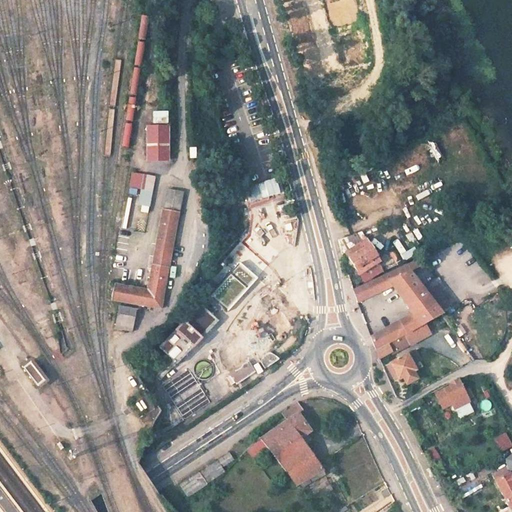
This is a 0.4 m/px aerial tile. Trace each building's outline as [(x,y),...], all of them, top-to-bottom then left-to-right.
[(146,126),(146,163),(170,163),(170,126),(146,126)] [(386,159),(395,182),(440,163),(431,141),(386,159)] [(135,210),(151,212),(154,174),(131,172),(130,187),(138,187),(135,210)] [(189,193),(173,190),(170,207),(186,210),(189,193)] [(185,215),(168,212),(157,265),(175,268),(185,215)] [(400,222),(407,231),(413,228),(406,218),(400,222)] [(419,228),(407,232),(411,244),(423,239),(419,228)] [(394,243),(404,260),(418,252),(415,246),(406,251),(399,240),(394,243)] [(380,262),(365,241),(344,253),(359,275),(380,262)] [(410,272),(406,263),(353,290),(357,303),(391,286),(411,314),(370,338),(374,351),(388,344),(441,314),(410,272)] [(116,303),(168,312),(175,268),(157,265),(153,291),(119,285),(116,303)] [(178,363),(219,319),(201,303),(160,347),(178,363)] [(142,312),(123,309),(120,332),(138,335),(142,312)] [(285,330),(277,318),(267,325),(276,337),(285,330)] [(392,352),(388,344),(374,351),(378,360),(392,352)] [(415,370),(406,353),(389,363),(398,380),(402,379),(405,387),(417,380),(412,372),(415,370)] [(261,365),(262,366),(274,358),(273,357),(271,356),(269,355),(266,356),(264,357),(262,358),(261,361),(261,363),(261,365)] [(22,366),(23,368),(32,361),(47,379),(38,386),(39,387),(49,379),(32,358),(22,366)] [(23,368),(38,386),(47,379),(32,361),(23,368)] [(254,372),(247,363),(229,376),(235,385),(254,372)] [(462,393),(459,387),(447,393),(451,399),(462,393)] [(303,412),(296,401),(292,404),(280,416),(284,423),(259,439),(298,491),(300,491),(304,498),(313,492),(309,485),(323,477),(325,475),(318,463),(301,437),(309,432),(298,415),(303,412)] [(493,438),(501,451),(511,445),(511,442),(506,431),(493,438)] [(230,459),(227,453),(179,484),(186,496),(223,471),(221,466),(230,459)] [(511,455),(509,457),(508,459),(507,462),(508,464),(509,466),(511,468),(507,470),(507,468),(493,476),(509,507),(503,510),(504,511),(511,511),(511,477),(511,475),(511,474),(511,455)] [(327,484),(323,477),(309,485),(313,492),(327,484)]
